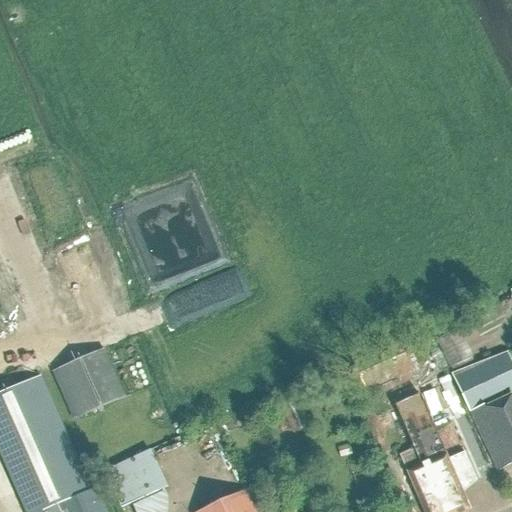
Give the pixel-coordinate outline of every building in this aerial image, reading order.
[(70,150),(50,157),(56,174),(76,166),(70,150)] [(201,207),(151,223),(167,273),(226,255),(218,231),(209,234),(201,207)] [(32,278),(60,271),(50,227),(22,234),(32,278)] [(59,272),(38,280),(54,326),(76,318),(59,272)] [(146,312),(118,319),(122,336),(150,328),(146,312)] [(472,358),(458,329),(435,340),(449,369),(472,358)] [(104,350),(62,369),(55,372),(76,420),(125,398),(104,350)] [(469,413),(510,394),(511,392),(511,363),(507,353),(451,375),(469,413)] [(358,374),(367,394),(413,374),(404,354),(358,374)] [(0,456),(24,511),(104,511),(95,491),(90,493),(39,379),(0,397),(0,456)] [(511,397),(510,394),(469,413),(497,472),(511,464),(511,397)] [(464,453),(445,461),(414,397),(391,408),(411,450),(396,457),(422,511),(462,511),(469,509),(461,494),(463,493),(476,481),(464,453)] [(288,426),(305,419),(297,400),(280,407),(288,426)] [(157,470),(168,468),(169,478),(179,477),(174,445),(154,448),(157,470)] [(348,445),(337,449),(340,458),(351,455),(348,445)] [(109,471),(113,480),(109,481),(121,509),(166,489),(149,453),(109,471)] [(252,511),(242,491),(235,494),(233,490),(227,493),(229,497),(199,511),(252,511)]
